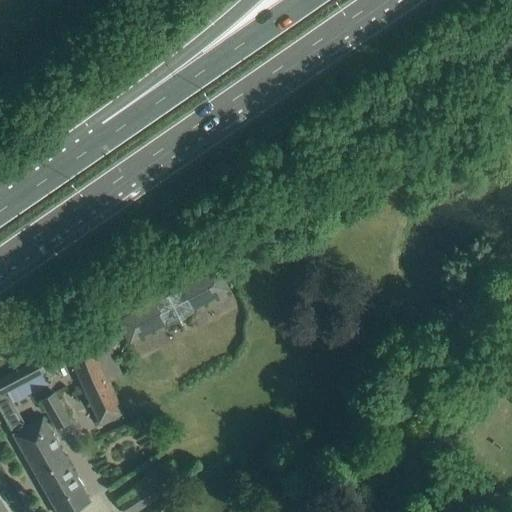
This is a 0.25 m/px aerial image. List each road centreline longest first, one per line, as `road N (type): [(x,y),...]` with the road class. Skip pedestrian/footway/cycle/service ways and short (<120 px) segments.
road 1 (motorway): [(0,263),(383,0)]
road 2 (motorway): [(303,0),(111,133)]
road 3 (motorway): [(251,0),(111,133)]
road 4 (motorway): [(111,133),(0,211)]
